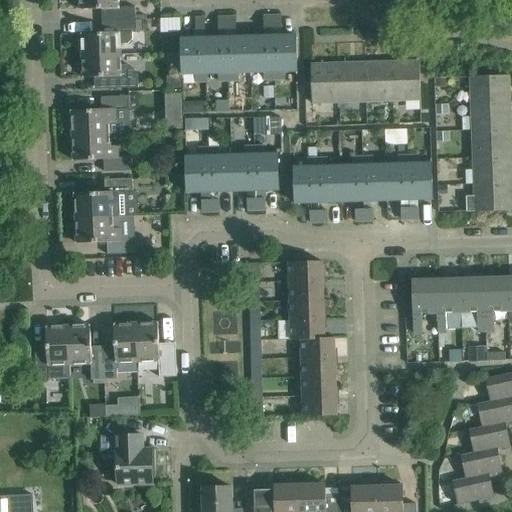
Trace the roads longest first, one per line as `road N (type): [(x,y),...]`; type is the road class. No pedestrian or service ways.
road 1 (residential): [(191,285),(64,290),(43,277),(31,0)]
road 2 (residential): [(211,431),(232,455),(354,449),(363,442),(361,242)]
road 3 (residential): [(191,285),(194,232),(275,229),(308,244),(361,242)]
road 4 (residential): [(511,237),(361,242)]
road 5 (residential): [(211,431),(196,403),(191,285)]
road 6 (residential): [(511,32),(387,0)]
